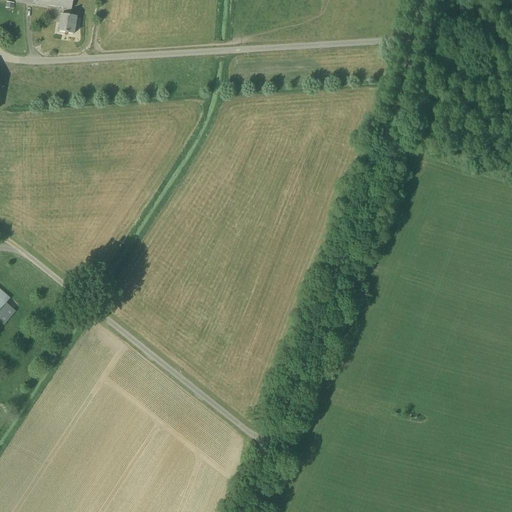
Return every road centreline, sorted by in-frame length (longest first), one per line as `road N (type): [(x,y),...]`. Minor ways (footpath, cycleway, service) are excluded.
road 1 (unclassified): [(240,511),(398,112),(424,0)]
road 2 (unknown): [(266,444),(20,252)]
